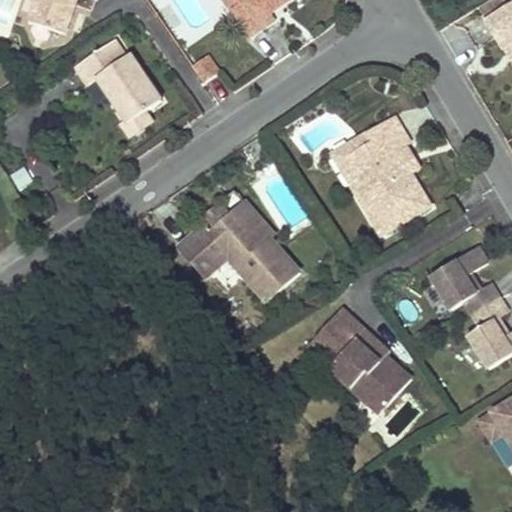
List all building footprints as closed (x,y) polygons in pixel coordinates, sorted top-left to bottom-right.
[(35,0),(28,21),(67,35),(78,0),(35,0)] [(222,0),(230,11),(241,4),(238,0),(222,0)] [(230,11),(250,40),(276,24),(268,14),(264,7),(273,0),(238,0),(241,4),(230,11)] [(268,14),(286,0),(273,0),(264,7),(268,14)] [(511,7),(488,22),(506,51),(511,46),(511,7)] [(112,46),(79,67),(90,85),(100,78),(130,124),(147,114),(162,103),(131,56),(122,61),(112,46)] [(191,68),(204,85),(221,73),(208,56),(191,68)] [(133,136),(153,124),(147,114),(130,124),(126,127),(133,136)] [(386,119),(358,136),(357,137),(362,145),(346,155),(370,193),(360,199),(381,233),(423,207),(402,171),(387,149),(400,141),(386,119)] [(357,137),(331,153),(360,199),(370,193),(346,155),(362,145),(357,137)] [(387,149),(402,171),(415,163),(400,141),(387,149)] [(235,190),(205,217),(210,222),(216,230),(240,211),(266,240),(270,237),(275,234),(235,190)] [(210,222),(180,248),(205,275),(226,258),(265,300),(300,270),(270,237),(266,240),(240,211),(216,230),(210,222)] [(488,255),(478,242),(430,273),(452,305),(465,298),(475,313),(504,296),(493,280),(483,286),(471,267),(488,255)] [(224,265),(214,278),(229,290),(239,277),(224,265)] [(504,296),(475,313),(482,323),(468,332),(488,362),(511,347),(511,327),(511,328),(500,313),(510,306),(504,296)] [(391,354),(341,308),(325,324),(348,347),(354,343),(379,365),(387,358),(391,354)] [(325,324),(304,346),(377,414),(411,380),(387,358),(379,365),(354,343),(348,347),(325,324)] [(511,399),(478,420),(490,440),(509,428),(511,433),(511,399)]
